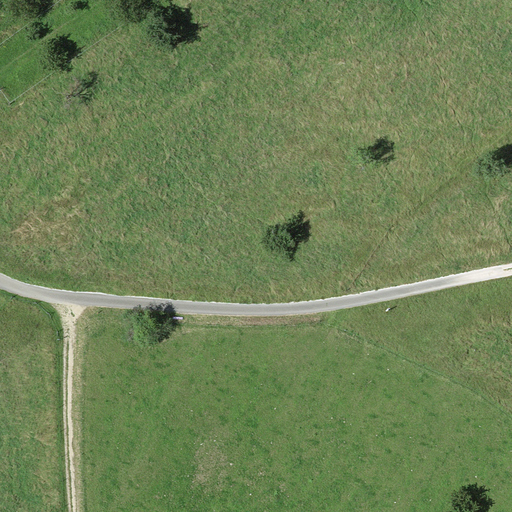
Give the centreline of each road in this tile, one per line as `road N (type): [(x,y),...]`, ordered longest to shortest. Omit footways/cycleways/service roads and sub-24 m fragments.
road 1 (unclassified): [(502,270),(273,309),(70,297),(0,280)]
road 2 (track): [(72,511),(70,297)]
